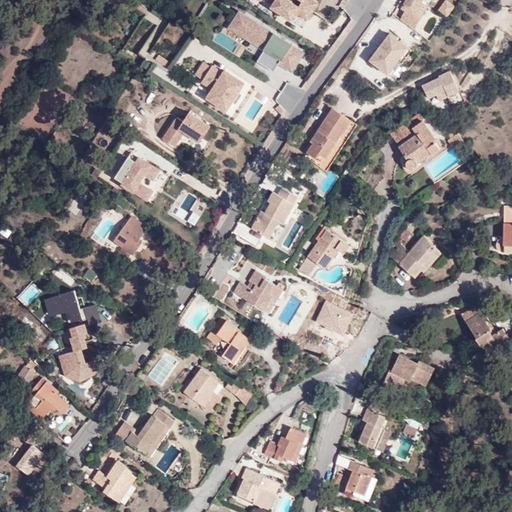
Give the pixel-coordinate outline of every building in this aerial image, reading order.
[(257,0),(271,8),(270,11),(291,25),(297,15),(307,22),(319,4),(312,0),(257,0)] [(405,9),(400,18),(414,27),(420,17),(414,14),(422,0),(406,0),(402,7),(405,9)] [(238,11),(228,28),(263,52),(274,34),(238,11)] [(408,45),(390,32),(370,59),(388,72),(408,45)] [(274,34),(263,52),(281,64),(280,67),(292,74),(305,53),(274,34)] [(408,45),(388,72),(393,74),(412,48),(408,45)] [(246,84),(203,62),(194,76),(214,89),(206,102),(226,116),(246,84)] [(433,80),(439,93),(448,89),(442,77),(433,80)] [(431,97),(439,93),(433,80),(425,84),(431,97)] [(331,105),(317,128),(320,130),(316,135),(313,134),(310,138),(313,139),(307,149),(323,159),(350,116),(331,105)] [(414,125),(423,118),(419,112),(391,132),(400,144),(418,131),(414,125)] [(178,119),(163,141),(175,149),(184,136),(198,144),(211,128),(188,113),(183,122),(178,119)] [(356,120),(350,116),(323,159),(307,149),(304,153),(326,167),(356,120)] [(437,139),(423,118),(414,125),(418,131),(400,144),(408,156),(406,159),(406,162),(409,165),(413,165),(415,165),(417,163),(417,160),(431,150),(433,153),(441,147),(436,140),(437,139)] [(465,139),(458,130),(448,137),(454,147),(465,139)] [(146,178),(153,182),(160,171),(139,157),(135,164),(128,159),(115,179),(147,202),(153,192),(142,185),(146,178)] [(359,186),(349,177),(338,193),(348,200),(359,186)] [(268,190),(272,192),(277,195),(281,188),(284,183),(274,179),(268,190)] [(277,195),(272,192),(267,202),(269,203),(264,213),(259,211),(250,229),(268,239),(277,220),(283,223),(296,197),(281,188),(277,195)] [(136,244),(139,240),(148,228),(132,216),(114,241),(133,255),(140,246),(136,244)] [(277,220),(268,239),(277,243),(286,225),(283,223),(277,220)] [(319,238),(309,252),(318,259),(327,265),(341,247),(346,251),(352,243),(325,223),(317,236),(319,238)] [(424,233),(410,249),(401,259),(399,261),(415,276),(422,267),(424,269),(442,251),(431,241),(432,240),(424,233)] [(401,259),(410,249),(397,238),(389,248),(401,259)] [(318,259),(309,252),(299,266),(309,273),(318,259)] [(269,301),(278,286),(266,279),(267,276),(255,269),(249,280),(252,282),(255,284),(252,289),(249,287),(240,281),(234,291),(264,310),(269,301)] [(283,289),(278,286),(269,301),(274,304),(283,289)] [(74,291),(44,299),(51,319),(69,316),(73,328),(84,324),(74,291)] [(361,309),(349,300),(340,314),(352,322),(361,309)] [(501,328),(491,335),(488,330),(490,329),(486,323),(489,321),(482,310),(481,311),(476,304),(461,314),(475,334),(473,336),(484,351),(489,348),(490,349),(507,337),(501,328)] [(252,340),(240,332),(237,337),(232,333),(235,329),(236,326),(221,315),(207,336),(218,344),(222,337),(229,344),(222,356),(235,364),(243,353),(239,350),(242,345),(247,348),(252,340)] [(88,337),(84,324),(73,328),(68,329),(72,340),(69,341),(73,352),(59,356),(64,375),(80,383),(98,374),(93,363),(86,365),(83,352),(87,351),(83,339),(88,337)] [(237,337),(240,332),(235,329),(232,333),(237,337)] [(381,385),(393,391),(400,377),(404,380),(410,382),(411,379),(426,388),(435,372),(418,364),(418,366),(399,357),(392,372),(389,370),(381,385)] [(9,390),(18,396),(35,373),(26,367),(9,390)] [(179,389),(202,406),(213,391),(217,394),(224,385),(201,368),(192,381),(188,378),(179,389)] [(400,377),(393,391),(397,393),(404,380),(400,377)] [(22,393),(16,402),(41,421),(52,409),(55,412),(56,411),(61,416),(69,405),(56,395),(59,392),(43,378),(34,388),(38,392),(35,395),(30,402),(27,400),(29,398),(22,393)] [(251,394),(231,380),(225,387),(235,394),(245,405),(251,394)] [(213,391),(202,406),(208,410),(219,396),(217,394),(213,391)] [(156,406),(139,430),(137,434),(131,430),(126,439),(146,452),(164,423),(169,426),(174,418),(156,406)] [(357,443),(375,450),(384,430),(380,428),(384,418),(366,410),(361,421),(365,423),(357,443)] [(137,434),(139,430),(124,420),(116,432),(126,439),(131,430),(137,434)] [(150,455),(169,426),(164,423),(146,452),(150,455)] [(417,430),(406,425),(402,433),(413,439),(417,430)] [(297,447),(300,449),(305,436),(289,429),(285,441),(280,438),(277,446),(269,443),(264,456),(282,464),(283,460),(290,463),(297,447)] [(384,430),(375,450),(380,453),(388,432),(384,430)] [(302,450),(300,449),(297,447),(290,463),(294,465),(302,450)] [(350,461),(347,468),(352,471),(349,477),(342,492),(350,495),(352,491),(363,496),(370,479),(365,477),(368,469),(350,461)] [(126,485),(132,488),(138,479),(116,464),(106,478),(97,472),(91,481),(105,490),(102,494),(115,503),(126,485)] [(268,495),(274,497),(279,486),(246,471),(240,483),(243,484),(238,496),(254,504),(253,506),(262,510),(268,495)] [(120,506),(132,488),(126,485),(115,503),(120,506)] [(266,511),(268,511),(274,497),(268,495),(262,510),(266,511)] [(254,504),(238,496),(235,503),(252,510),(253,506),(254,504)]
